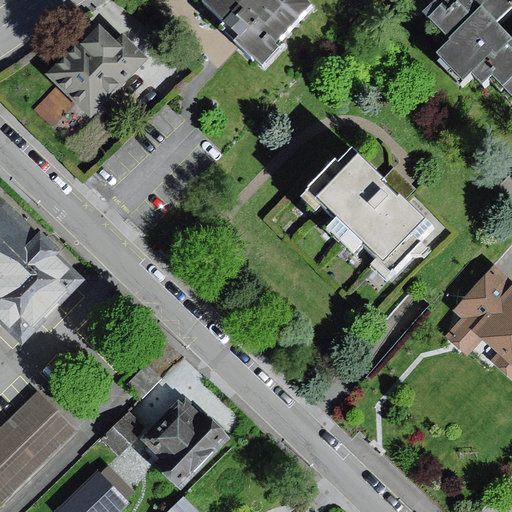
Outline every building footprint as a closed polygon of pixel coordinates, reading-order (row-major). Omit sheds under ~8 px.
[(315,6),(308,0),(210,0),(205,6),(243,40),(237,44),(265,68),(288,46),(283,41),(315,6)] [(456,0),(447,0),(431,16),(458,44),(445,56),(469,82),(478,72),(488,82),(498,73),(511,87),(511,39),(498,25),(511,11),(511,6),(505,0),(475,0),(466,9),(456,0)] [(98,25),(48,75),(59,86),(36,108),(53,126),(75,104),(90,118),(148,59),(123,33),(114,42),(98,25)] [(384,174),(360,149),(346,163),(342,159),(303,198),(320,215),(327,208),(341,222),(333,230),(361,258),(368,251),(381,263),(375,269),(392,285),(428,249),(424,245),(439,229),(384,174)] [(0,271),(2,274),(0,276),(0,314),(22,337),(84,276),(0,197),(0,271)] [(511,285),(500,273),(457,315),(465,324),(450,339),(479,368),(489,359),(511,382),(511,285)] [(0,510),(79,435),(41,396),(0,435),(0,510)] [(181,401),(177,397),(139,437),(158,456),(152,462),(180,489),(230,437),(202,410),(200,413),(184,398),(181,401)] [(145,426),(129,410),(99,438),(118,455),(145,426)] [(127,511),(132,508),(102,474),(59,511),(127,511)] [(199,511),(184,495),(167,511),(199,511)]
